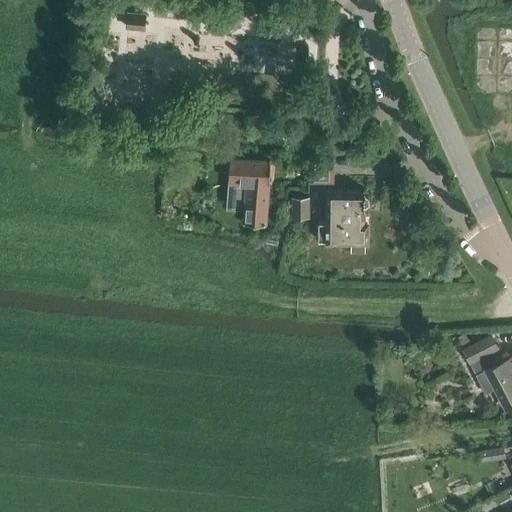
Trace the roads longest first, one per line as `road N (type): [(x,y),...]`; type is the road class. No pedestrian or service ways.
road 1 (unclassified): [(368,0),(405,127),(459,220),(511,270)]
road 2 (tertiary): [(511,263),(469,183),(393,0)]
